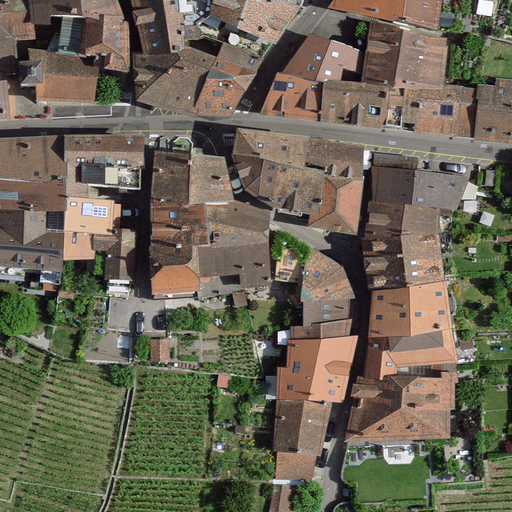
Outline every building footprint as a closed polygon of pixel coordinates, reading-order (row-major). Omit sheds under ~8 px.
[(28,0),(0,0),(0,38),(30,37),(28,0)] [(112,0),(32,0),(35,23),(114,16),(112,0)] [(142,100),(180,57),(179,22),(213,15),(272,40),(293,10),(266,4),(267,0),(134,0),(146,58),(139,59),(142,100)] [(511,82),(497,81),(495,90),(477,88),(476,93),(433,91),(436,43),(386,34),(386,23),(429,31),(431,0),(334,0),(329,8),(370,20),(361,84),(340,82),(342,65),(356,70),(359,52),(312,36),(284,75),(279,74),(259,115),(318,125),(379,131),(379,126),(413,126),(413,136),(473,138),(472,143),(511,146),(511,82)] [(122,28),(82,21),(76,60),(116,67),(122,28)] [(212,63),(194,112),(230,114),(261,58),(226,47),(218,67),(212,63)] [(213,60),(185,51),(180,57),(142,100),(193,117),(194,112),(212,63),(213,60)] [(96,66),(38,65),(37,105),(95,106),(96,66)] [(355,233),(361,155),(241,140),(238,165),(249,191),(275,209),(317,218),(316,230),(355,233)] [(139,149),(5,148),(2,231),(0,231),(0,267),(61,270),(61,258),(110,260),(109,283),(134,284),(135,234),(110,233),(110,210),(87,209),(87,190),(139,192),(139,149)] [(219,166),(153,161),(149,256),(150,297),(263,286),(263,250),(252,241),(196,229),(195,208),(226,206),(219,166)] [(467,182),(382,175),(380,208),(370,243),(378,293),(373,341),(377,341),(376,375),(365,388),(357,444),(448,440),(448,388),(382,388),(385,353),(407,352),(408,367),(457,363),(448,331),(442,286),(436,239),(437,211),(458,212),(467,182)] [(340,267),(286,243),(282,275),(304,275),(303,287),(311,292),(315,306),(306,305),(306,327),(293,326),(293,370),(280,370),(279,393),(284,393),(279,446),(288,446),(286,471),(317,471),(333,399),(342,399),(354,338),(347,338),(351,297),(340,267)] [(164,343),(148,344),(149,362),(164,362),(164,343)] [(295,511),(298,491),(275,488),(271,511),(295,511)]
